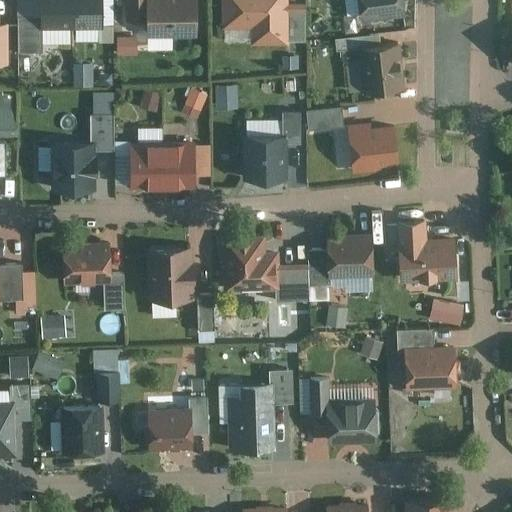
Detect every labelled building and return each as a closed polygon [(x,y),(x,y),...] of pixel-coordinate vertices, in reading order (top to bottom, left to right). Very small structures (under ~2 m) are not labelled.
[(41,0),(42,14),(42,24),(72,24),(71,0),(41,0)] [(71,0),(72,24),(74,24),(101,24),(101,23),(101,0),(71,0)] [(144,37),(194,36),(193,0),(131,0),(132,18),(143,18),(144,37)] [(285,0),(223,0),(224,24),(250,24),(250,39),(302,38),(302,5),(286,5),(285,0)] [(358,0),(360,13),(402,9),(401,0),(358,0)] [(0,61),(8,61),(8,21),(0,20),(0,61)] [(403,83),(396,39),(357,45),(364,90),(403,83)] [(94,82),(93,59),(76,59),(76,82),(94,82)] [(218,105),(240,105),(240,81),(218,81),(218,105)] [(193,84),(188,102),(205,107),(210,89),(193,84)] [(141,88),(138,104),(156,108),(159,92),(141,88)] [(342,124),(340,105),(312,109),(314,127),(342,124)] [(242,128),(243,175),(285,174),(284,143),(301,142),(300,111),(282,111),(282,127),(242,128)] [(89,114),(89,138),(49,138),(49,189),(93,188),(92,146),(108,146),(108,114),(89,114)] [(398,164),(391,120),(348,126),(354,170),(398,164)] [(162,143),(163,185),(167,185),(167,183),(194,183),(193,173),(194,144),(193,142),(162,143)] [(132,182),(132,184),(158,183),(158,185),(163,185),(162,143),(138,143),(131,143),(132,182)] [(118,156),(118,172),(129,172),(129,156),(118,156)] [(399,221),(402,279),(455,276),(453,236),(427,237),(426,220),(399,221)] [(324,236),(326,275),(371,273),(369,234),(324,236)] [(223,237),(224,290),(275,288),(275,300),(307,299),(306,265),(277,266),(277,252),(264,253),(263,236),(223,237)] [(107,243),(63,244),(64,282),(104,281),(105,309),(122,309),(121,274),(107,274),(107,243)] [(148,246),(149,298),(192,297),(191,246),(148,246)] [(0,302),(13,302),(14,313),(36,313),(34,270),(20,271),(20,265),(0,265),(0,302)] [(212,295),(197,296),(198,332),(212,331),(212,295)] [(463,308),(433,300),(428,317),(459,326),(463,308)] [(348,306),(330,303),(327,326),(346,328),(348,306)] [(43,312),(44,337),(75,335),(74,311),(43,312)] [(403,348),(404,390),(458,389),(457,346),(432,347),(432,331),(396,331),(396,348),(403,348)] [(366,334),(361,350),(377,355),(382,339),(366,334)] [(44,351),(37,365),(57,374),(63,360),(44,351)] [(92,362),(94,401),(118,400),(116,361),(92,362)] [(228,390),(229,448),(274,447),(274,402),(284,402),(284,367),(267,368),(268,381),(242,381),(243,390),(228,390)] [(10,403),(0,403),(0,453),(15,453),(14,419),(30,418),(29,384),(9,384),(10,403)] [(148,414),(149,452),(193,450),(192,435),(210,434),(209,397),(188,398),(189,412),(148,414)] [(376,399),(325,400),(327,443),(377,441),(376,399)] [(60,407),(62,453),(105,452),(103,406),(60,407)] [(451,511),(451,499),(404,500),(404,511),(451,511)] [(367,511),(367,502),(326,504),(326,511),(367,511)]
